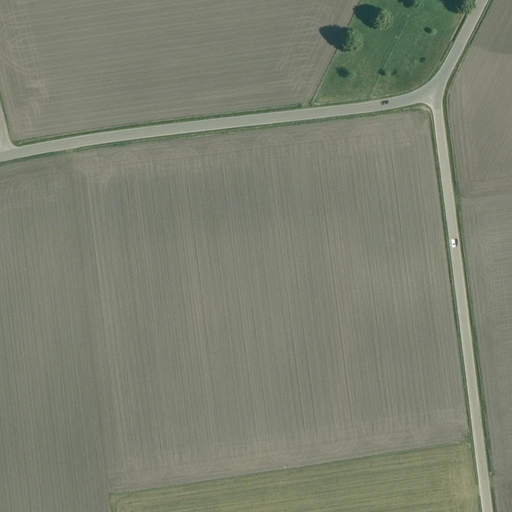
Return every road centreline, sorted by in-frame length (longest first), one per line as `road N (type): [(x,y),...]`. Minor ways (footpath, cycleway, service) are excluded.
road 1 (unclassified): [(9,155),(407,100),(434,89)]
road 2 (unclassified): [(486,511),(434,89)]
